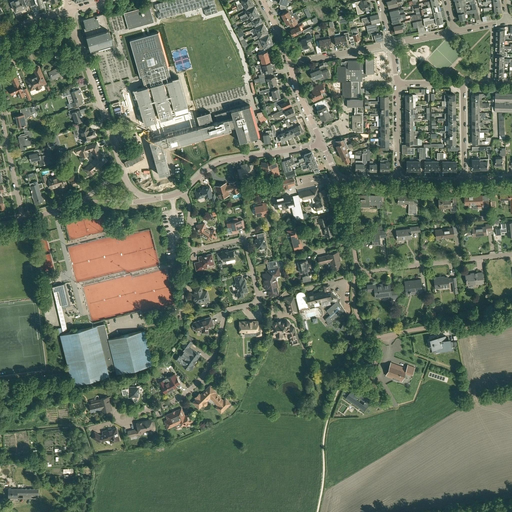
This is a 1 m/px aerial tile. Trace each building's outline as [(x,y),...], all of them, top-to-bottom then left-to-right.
[(28,0),(14,0),(12,1),(11,1),(16,11),(20,10),(20,9),(20,10),(20,9),(22,8),(22,9),(23,9),(22,8),(23,8),(27,6),(30,4),(30,6),(31,6),(28,0)] [(29,0),(31,6),(36,5),(37,9),(44,7),(42,0),(29,0)] [(209,5),(210,8),(204,9),(205,15),(217,12),(213,0),(168,0),(156,3),(154,4),(156,10),(159,9),(160,12),(157,13),(158,19),(184,12),(209,5)] [(246,8),(251,6),(253,5),(254,4),(252,2),(251,0),(252,0),(238,7),(239,9),(245,6),(246,8)] [(281,10),(281,9),(283,8),(286,7),(288,0),(279,0),(279,3),(280,4),(279,7),(281,10)] [(366,0),(363,0),(359,1),(355,2),(358,14),(362,13),(362,11),(371,9),(370,4),(367,5),(366,0)] [(124,13),(128,29),(154,22),(149,5),(124,13)] [(431,13),(434,12),(440,11),(438,5),(432,7),(428,8),(426,8),(427,11),(430,10),(431,13)] [(456,8),(458,14),(464,12),(466,12),(465,8),(469,7),(468,5),(462,6),(456,8)] [(254,7),(251,8),(244,12),(246,14),(243,15),(244,18),(257,11),(256,11),(255,9),(256,9),(255,6),(254,7)] [(286,7),(283,8),(281,9),(283,13),(281,14),(283,19),(290,15),(293,14),(292,12),(289,13),(286,7)] [(466,12),(464,12),(458,14),(459,20),(465,18),(464,15),(467,14),(470,13),(470,14),(477,12),(477,9),(474,10),(466,12)] [(252,19),(255,17),(259,15),(258,12),(257,13),(256,11),(257,11),(244,18),(241,19),(243,21),(251,17),(252,19)] [(84,26),(83,26),(86,37),(90,51),(112,44),(112,40),(114,40),(112,33),(110,33),(108,29),(103,13),(97,15),(83,19),(85,26),(84,27),(84,26)] [(290,15),(283,19),(284,20),(283,20),(284,22),(285,22),(286,24),(288,23),(290,27),(292,25),(295,24),(298,23),(296,20),(298,19),(299,19),(296,13),(293,14),(290,15)] [(362,21),(364,21),(378,17),(377,13),(369,15),(369,17),(361,19),(362,21)] [(252,27),(258,24),(262,22),(262,21),(261,18),(260,19),(260,17),(258,18),(247,23),(249,26),(251,25),(252,27)] [(435,25),(437,24),(443,23),(441,17),(435,18),(433,19),(430,19),(428,20),(424,21),(425,27),(427,26),(427,24),(434,23),(435,25)] [(304,26),(302,22),(295,25),(293,26),(294,28),(290,30),(291,31),(290,31),(292,35),(293,35),(293,36),(302,31),(300,28),(304,26)] [(264,25),(263,24),(250,30),(251,32),(256,30),(257,32),(266,28),(264,25)] [(393,26),(395,32),(402,31),(402,27),(404,27),(403,24),(393,26)] [(330,27),(331,29),(332,35),(334,35),(335,37),(334,37),(336,46),(341,45),(340,36),(339,32),(335,33),(333,26),(330,27)] [(255,39),(264,34),(267,33),(267,31),(266,28),(257,32),(258,35),(254,37),(255,39)] [(350,41),(353,40),(353,39),(352,37),(352,36),(349,37),(348,32),(344,33),(344,35),(340,36),(341,45),(347,44),(346,40),(350,40),(350,41)] [(380,33),(380,32),(373,34),(372,34),(371,34),(372,39),(375,38),(375,39),(376,42),(383,40),(383,38),(382,33),(380,33)] [(190,111),(188,112),(186,106),(187,106),(186,106),(183,94),(179,78),(171,80),(158,33),(129,41),(140,77),(141,77),(144,87),(134,90),(143,120),(150,118),(151,121),(144,123),(144,125),(149,123),(153,140),(149,141),(159,175),(170,172),(162,146),(169,144),(169,147),(231,129),(230,127),(236,126),(240,142),(258,136),(250,105),(214,115),(215,115),(217,122),(208,124),(207,121),(212,120),(210,112),(197,116),(199,124),(204,122),(205,125),(198,127),(197,125),(195,125),(196,128),(194,128),(190,112),(190,111)] [(268,34),(264,36),(255,41),(256,43),(258,42),(259,45),(271,39),(270,36),(269,36),(268,34)] [(314,35),(317,46),(320,46),(320,49),(326,48),(324,39),(324,37),(320,38),(319,34),(314,35)] [(297,44),(298,46),(299,50),(301,49),(302,50),(303,50),(303,49),(308,47),(307,44),(307,42),(308,42),(312,41),(310,35),(306,36),(307,38),(301,40),(301,41),(297,42),(297,44)] [(273,42),(271,39),(259,45),(260,47),(259,48),(260,50),(273,43),(272,42),(273,42)] [(497,51),(497,54),(506,54),(506,52),(504,52),(504,46),(495,46),(495,51),(497,51)] [(265,52),(265,49),(258,52),(260,58),(261,58),(262,63),(265,62),(269,61),(267,51),(266,51),(266,52),(265,52)] [(362,81),(362,76),(364,76),(367,76),(367,73),(373,73),(373,58),(365,58),(365,61),(359,61),(347,61),(347,62),(341,62),(341,66),(337,66),(337,81),(342,81),(342,97),(346,97),(347,107),(354,107),(355,112),(354,112),(354,114),(352,115),(352,130),(354,130),(354,132),(363,132),(362,112),(357,112),(357,107),(362,107),(362,99),(360,99),(360,94),(361,94),(361,88),(360,88),(360,81),(362,81)] [(263,68),(265,73),(272,71),(271,66),(272,66),(271,64),(270,64),(270,63),(266,64),(262,65),(262,64),(256,65),(257,70),(263,68)] [(63,65),(60,66),(49,72),(53,80),(63,74),(64,76),(68,75),(63,65)] [(40,86),(41,85),(45,83),(38,67),(34,69),(37,75),(30,78),(28,79),(27,79),(26,80),(30,90),(36,87),(40,85),(40,86)] [(313,70),(310,71),(312,75),(313,75),(313,76),(312,76),(314,80),(317,78),(320,77),(321,80),(330,75),(328,70),(321,73),(319,67),(313,70)] [(504,72),(495,72),(494,77),(499,78),(499,81),(505,81),(505,78),(503,78),(504,72)] [(270,86),(271,86),(271,85),(276,84),(277,83),(276,80),(275,80),(274,76),(267,79),(267,81),(269,86),(270,86)] [(16,77),(12,79),(15,87),(9,89),(12,95),(17,93),(19,98),(26,95),(29,101),(32,99),(27,88),(23,90),(20,85),(16,77)] [(313,93),(310,94),(313,101),(318,98),(322,96),(321,94),(322,93),(322,92),(326,91),(323,84),(319,86),(318,86),(316,87),(317,90),(313,93)] [(78,89),(77,86),(77,85),(62,93),(63,96),(63,97),(71,94),(73,99),(74,98),(75,101),(82,99),(83,99),(79,89),(78,89)] [(279,92),(278,89),(272,90),(271,88),(266,89),(259,91),(260,94),(272,90),(273,95),(271,96),(273,101),(278,99),(277,98),(280,97),(279,93),(279,92)] [(378,99),(378,101),(378,102),(380,102),(388,102),(388,96),(384,96),(384,92),(378,92),(378,96),(380,96),(380,99),(378,99)] [(495,112),(511,112),(511,92),(496,93),(496,96),(495,101),(495,106),(495,112)] [(75,101),(74,102),(72,102),(67,104),(68,108),(73,107),(82,104),(83,103),(82,99),(75,101)] [(321,108),(317,110),(319,115),(328,111),(329,110),(327,107),(324,99),(322,100),(319,101),(320,105),(322,104),(323,107),(321,108)] [(289,101),(289,100),(281,103),(279,100),(274,103),(275,106),(278,105),(280,109),(291,104),(290,104),(291,103),(290,101),(289,101)] [(37,110),(36,108),(39,108),(38,105),(30,107),(20,109),(21,115),(16,116),(19,127),(26,125),(25,119),(26,118),(33,113),(31,111),(37,110)] [(70,116),(71,116),(73,115),(76,124),(78,123),(78,122),(84,121),(81,113),(87,111),(86,108),(80,110),(79,107),(68,111),(70,116)] [(288,117),(292,115),(295,113),(292,108),(290,109),(289,109),(285,111),(283,112),(283,114),(285,118),(288,117)] [(328,111),(319,115),(322,120),(323,119),(328,117),(329,120),(331,119),(335,118),(332,112),(330,113),(329,114),(328,111)] [(264,115),(259,119),(261,122),(262,124),(268,119),(264,115)] [(295,135),(292,129),(288,121),(287,119),(285,121),(289,130),(285,132),(288,138),(295,135)] [(76,127),(77,131),(77,132),(80,131),(84,142),(90,140),(90,138),(96,136),(94,131),(93,130),(89,131),(88,126),(86,127),(85,124),(76,127)] [(298,126),(292,129),(295,135),(301,132),(298,126)] [(288,138),(285,132),(284,129),(283,130),(282,131),(283,133),(278,135),(277,135),(276,138),(277,142),(281,141),(288,138)] [(31,130),(24,131),(25,134),(21,135),(21,136),(18,137),(20,145),(21,150),(26,149),(25,147),(28,147),(27,146),(31,145),(29,133),(31,133),(31,130)] [(270,137),(273,137),(272,133),(271,133),(270,130),(266,131),(266,134),(262,135),(264,143),(271,142),(270,137)] [(444,138),(445,144),(445,147),(447,147),(454,147),(455,147),(455,138),(444,138)] [(335,141),(337,146),(336,146),(339,152),(346,149),(348,148),(344,139),(342,140),(338,140),(335,141)] [(89,176),(95,171),(106,161),(99,154),(98,148),(96,142),(86,146),(85,144),(74,148),(76,154),(79,154),(80,157),(81,157),(82,158),(89,156),(88,151),(92,150),(95,158),(83,169),(89,176)] [(46,157),(51,156),(50,149),(54,148),(54,146),(48,147),(38,149),(39,153),(29,155),(30,162),(35,161),(35,160),(39,159),(41,166),(48,164),(46,157)] [(416,161),(413,161),(413,170),(420,170),(420,160),(422,160),(422,152),(422,147),(419,147),(419,159),(416,159),(416,161)] [(422,147),(422,152),(422,160),(424,160),(424,170),(431,170),(431,161),(431,159),(425,159),(425,147),(422,147)] [(339,152),(342,159),(343,158),(345,163),(350,161),(347,156),(349,156),(346,149),(339,152)] [(366,160),(366,157),(366,155),(366,150),(362,150),(362,164),(355,164),(355,170),(364,171),(364,164),(366,164),(366,160)] [(494,167),(500,167),(503,167),(503,155),(506,155),(506,150),(500,150),(501,157),(496,157),(496,161),(494,161),(494,167)] [(298,160),(299,162),(306,160),(313,157),(313,156),(313,155),(313,154),(313,153),(312,153),(312,152),(304,155),(305,157),(298,160)] [(443,153),(440,153),(440,160),(442,160),(442,161),(442,171),(449,171),(449,161),(446,161),(446,158),(443,158),(443,153)] [(306,160),(307,162),(300,164),(301,167),(315,161),(314,160),(315,160),(315,159),(314,157),(313,157),(306,160)] [(473,170),(480,169),(480,162),(480,159),(471,160),(472,166),(473,166),(473,170)] [(483,162),(480,162),(480,169),(488,169),(488,166),(489,166),(488,159),(483,159),(483,162)] [(380,160),(380,161),(380,171),(389,171),(389,161),(387,161),(387,160),(380,160)] [(315,161),(301,167),(302,169),(309,167),(310,169),(317,166),(317,165),(317,164),(316,163),(315,161)] [(268,162),(261,162),(261,174),(267,174),(267,176),(279,174),(276,162),(270,164),(268,164),(268,162)] [(242,169),(238,170),(239,178),(246,177),(245,174),(249,173),(249,174),(250,175),(250,176),(251,176),(252,176),(253,176),(254,175),(255,174),(255,173),(253,163),(252,164),(252,163),(250,164),(249,164),(241,165),(242,169)] [(287,178),(297,175),(295,169),(285,173),(287,178)] [(56,174),(56,177),(48,180),(51,188),(57,187),(58,187),(59,191),(68,188),(66,180),(63,181),(62,178),(65,177),(63,172),(56,174)] [(293,178),(282,181),(284,188),(290,187),(290,185),(295,184),(293,178)] [(230,186),(227,187),(226,183),(215,186),(218,198),(229,195),(228,192),(232,191),(232,194),(239,192),(236,181),(229,183),(230,186)] [(35,205),(40,203),(39,201),(43,200),(37,182),(34,183),(34,185),(30,187),(32,193),(31,193),(32,196),(33,195),(34,198),(33,198),(35,205)] [(214,194),(212,194),(209,186),(202,188),(203,189),(195,192),(197,199),(205,196),(205,199),(212,197),(213,202),(217,201),(214,194)] [(259,192),(251,194),(252,199),(264,196),(262,186),(257,187),(259,192)] [(317,203),(316,204),(315,204),(314,205),(313,206),(313,207),(314,208),(315,209),(316,209),(317,209),(328,207),(328,206),(327,204),(327,203),(325,194),(325,192),(324,191),(324,190),(318,192),(317,188),(301,192),(302,199),(315,196),(317,203)] [(511,193),(500,194),(500,200),(510,199),(511,213),(511,193)] [(274,208),(287,205),(287,207),(293,206),(295,214),(294,216),(296,218),(296,220),(304,218),(300,202),(294,203),(293,197),(290,198),(289,197),(287,195),(286,196),(286,195),(272,198),(274,208)] [(369,205),(369,195),(356,195),(356,206),(369,205)] [(404,203),(409,203),(408,214),(416,214),(417,199),(413,199),(413,196),(401,195),(397,195),(397,204),(404,204),(404,203)] [(482,195),(465,196),(465,204),(473,204),(473,209),(478,209),(478,210),(483,209),(483,207),(489,207),(488,200),(482,201),(482,195)] [(456,202),(452,202),(451,202),(450,197),(441,197),(441,199),(438,199),(438,209),(450,208),(451,211),(457,211),(456,202)] [(258,206),(254,207),(257,216),(262,215),(263,216),(269,215),(268,210),(267,207),(270,207),(269,203),(266,203),(266,202),(258,204),(258,206)] [(325,217),(320,218),(319,215),(312,217),(312,220),(317,219),(317,218),(318,217),(318,218),(318,219),(319,224),(323,224),(326,236),(334,234),(332,223),(327,224),(325,217)] [(232,231),(232,234),(238,233),(237,229),(244,227),(242,220),(238,221),(237,218),(233,219),(233,222),(227,223),(228,227),(226,228),(227,232),(232,231)] [(501,224),(502,228),(495,229),(496,235),(501,235),(501,233),(507,232),(508,237),(511,236),(511,222),(506,223),(501,224)] [(214,230),(210,231),(205,228),(204,223),(197,225),(198,233),(208,239),(216,237),(214,230)] [(486,226),(477,227),(472,228),(472,226),(473,232),(472,232),(473,237),(487,235),(487,230),(492,230),(492,223),(485,224),(486,226)] [(460,233),(459,224),(452,225),(452,228),(435,230),(436,239),(453,237),(453,233),(460,233)] [(291,234),(292,240),(294,250),(302,248),(298,230),(300,230),(299,226),(293,227),(294,229),(287,230),(288,235),(291,234)] [(420,232),(420,230),(420,226),(417,226),(410,227),(410,229),(396,230),(397,239),(408,238),(408,239),(412,238),(411,233),(417,232),(418,232),(420,232)] [(370,231),(361,232),(361,236),(362,242),(365,242),(365,240),(372,240),(372,241),(373,245),(379,244),(379,237),(381,237),(386,236),(385,231),(373,232),(373,231),(370,231)] [(256,234),(257,238),(257,239),(255,239),(257,248),(259,247),(260,248),(264,248),(263,246),(266,246),(264,238),(265,238),(264,232),(256,234)] [(228,250),(221,252),(223,261),(235,258),(233,250),(228,251),(228,250)] [(320,264),(330,262),(332,270),(341,268),(339,258),(338,252),(328,254),(329,255),(318,257),(320,264)] [(211,254),(210,254),(207,254),(207,255),(199,257),(200,262),(195,263),(196,270),(207,268),(206,266),(214,264),(211,254)] [(303,256),(299,257),(297,258),(300,273),(305,271),(306,276),(310,275),(308,267),(310,266),(309,262),(307,262),(307,260),(306,260),(304,261),(303,256)] [(264,280),(265,282),(263,282),(264,287),(266,286),(266,289),(268,289),(269,296),(278,294),(276,287),(277,287),(276,281),(278,280),(277,278),(278,277),(280,277),(279,275),(278,268),(284,267),(282,259),(266,262),(269,273),(268,273),(267,273),(265,273),(264,274),(263,274),(263,275),(263,277),(264,279),(264,280)] [(482,272),(474,273),(475,274),(465,275),(466,285),(483,283),(482,272)] [(235,285),(236,288),(237,288),(238,293),(237,293),(238,298),(243,297),(242,292),(247,291),(245,280),(243,280),(241,276),(235,277),(236,284),(235,285)] [(453,282),(453,288),(457,287),(456,277),(451,278),(448,279),(448,277),(441,278),(441,277),(434,277),(435,288),(449,286),(449,282),(453,282)] [(421,288),(420,279),(404,281),(406,293),(410,293),(422,292),(422,294),(426,293),(425,287),(421,288)] [(389,283),(374,285),(375,297),(379,297),(391,296),(391,298),(395,297),(395,298),(397,298),(396,290),(390,291),(389,283)] [(53,287),(54,291),(62,329),(66,328),(61,305),(68,304),(63,284),(53,287)] [(208,300),(206,291),(202,292),(201,286),(194,287),(195,294),(193,294),(195,303),(208,300)] [(296,295),(296,296),(297,299),(298,304),(299,309),(301,309),(307,308),(308,307),(307,305),(309,305),(309,304),(310,307),(314,306),(315,307),(319,305),(318,301),(326,299),(327,299),(335,300),(335,301),(335,302),(329,308),(327,310),(326,310),(326,311),(327,311),(330,315),(326,318),(325,319),(325,320),(329,324),(330,323),(344,310),(345,311),(346,312),(339,302),(339,301),(339,300),(340,298),(340,297),(339,297),(333,290),(332,289),(331,290),(328,292),(323,294),(323,292),(313,294),(311,295),(306,296),(305,294),(304,293),(304,292),(303,292),(303,291),(302,291),(301,291),(300,291),(299,291),(298,291),(298,292),(297,292),(297,293),(296,294),(296,295)] [(297,313),(297,312),(293,296),(284,298),(285,300),(286,300),(289,315),(297,313)] [(211,317),(209,318),(196,322),(195,322),(194,323),(193,324),(193,325),(193,326),(193,327),(193,328),(194,328),(194,329),(195,330),(196,330),(197,330),(198,330),(201,329),(202,330),(202,333),(208,333),(208,329),(207,329),(208,327),(213,325),(211,317)] [(239,322),(239,324),(238,325),(238,329),(239,330),(239,332),(244,332),(244,334),(249,334),(249,333),(256,333),(256,336),(265,336),(264,324),(258,324),(258,321),(239,322)] [(272,321),(270,322),(270,334),(276,334),(276,335),(276,336),(277,337),(278,338),(279,338),(280,338),(281,338),(281,337),(282,337),(282,336),(282,335),(282,334),(289,334),(292,344),(298,342),(294,327),(289,327),(288,326),(289,326),(289,325),(289,324),(289,323),(289,322),(288,322),(288,321),(287,321),(286,321),(285,321),(284,321),(284,322),(275,322),(273,321),(272,321)] [(117,374),(153,365),(145,330),(108,339),(108,337),(106,337),(106,334),(107,334),(105,324),(60,335),(73,385),(109,376),(108,372),(116,370),(117,374)] [(354,336),(350,334),(346,342),(350,344),(354,336)] [(447,343),(446,339),(445,336),(432,338),(433,342),(433,343),(433,344),(434,344),(434,347),(434,348),(435,352),(444,350),(452,349),(451,342),(447,343)] [(185,348),(176,360),(190,370),(194,366),(193,365),(200,355),(189,347),(192,342),(187,338),(182,346),(185,348)] [(414,367),(407,365),(406,368),(391,363),(386,375),(402,381),(405,373),(411,375),(414,367)] [(159,383),(161,386),(165,393),(177,387),(176,386),(180,383),(175,374),(159,383)] [(140,394),(140,392),(139,393),(139,391),(140,391),(143,390),(141,385),(121,390),(123,396),(128,394),(128,398),(132,398),(135,403),(135,402),(136,402),(137,401),(138,401),(138,400),(139,398),(139,397),(140,395),(140,394)] [(232,405),(230,404),(225,399),(223,401),(215,392),(216,392),(210,386),(200,395),(200,394),(196,398),(196,399),(193,402),(199,408),(202,405),(203,405),(204,406),(205,405),(206,405),(207,404),(207,403),(207,402),(206,401),(210,397),(218,406),(216,408),(221,413),(228,406),(229,408),(232,405)] [(349,393),(345,398),(350,401),(359,408),(361,405),(366,408),(373,399),(358,389),(357,390),(353,396),(349,393)] [(91,401),(91,404),(89,404),(91,412),(93,411),(101,409),(102,412),(104,411),(112,409),(108,397),(91,401)] [(165,421),(168,428),(180,423),(181,426),(186,424),(189,423),(189,422),(192,421),(189,414),(184,416),(181,409),(166,415),(168,420),(165,421)] [(139,432),(148,430),(148,431),(149,432),(149,433),(150,434),(152,434),(153,433),(154,432),(154,430),(151,420),(137,423),(138,430),(135,430),(136,433),(139,432)] [(91,437),(97,441),(98,439),(101,441),(109,439),(110,443),(119,440),(116,428),(102,431),(103,435),(101,435),(101,436),(94,432),(91,437)] [(136,433),(135,430),(135,429),(127,431),(129,437),(136,435),(136,433)] [(5,498),(8,498),(18,498),(18,494),(23,494),(23,498),(36,497),(35,497),(35,494),(39,494),(38,488),(8,489),(8,498),(5,498)]
